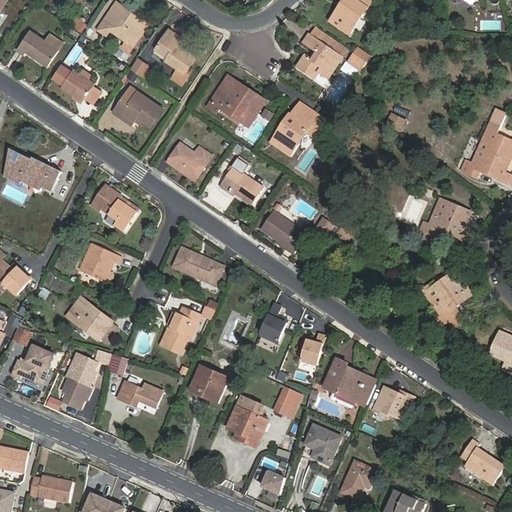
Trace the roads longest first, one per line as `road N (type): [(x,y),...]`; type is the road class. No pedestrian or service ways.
road 1 (residential): [(511,427),(0,77)]
road 2 (secondary): [(0,405),(238,511)]
road 3 (unknown): [(135,170),(237,29)]
road 4 (unknown): [(96,143),(46,261)]
road 5 (residential): [(193,0),(237,29),(274,22),(302,0)]
